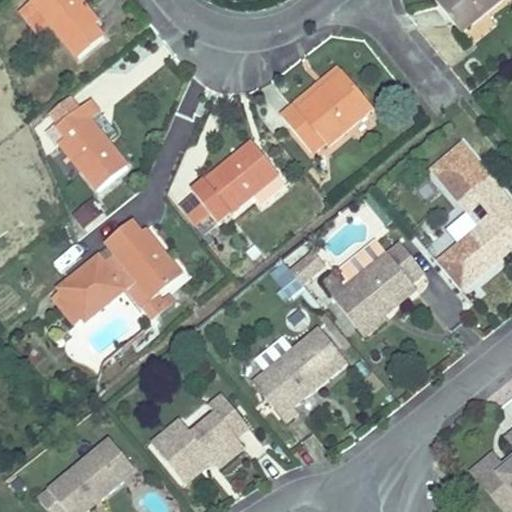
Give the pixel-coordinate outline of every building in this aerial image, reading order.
[(36,0),(33,2),(51,24),(80,59),(105,39),(95,27),(100,24),(80,0),(36,0)] [(434,0),(463,34),(505,0),(434,0)] [(39,34),(51,24),(33,2),(22,12),(39,34)] [(341,69),(296,107),(299,112),(345,74),(341,69)] [(299,112),(296,107),(295,106),(282,117),(312,153),(325,142),(329,148),(375,110),(345,74),(299,112)] [(87,125),(91,122),(101,114),(92,102),(59,129),(56,126),(47,133),(58,147),(61,145),(100,193),(129,169),(107,142),(103,145),(87,125)] [(107,142),(91,122),(87,125),(103,145),(107,142)] [(253,144),(249,147),(261,163),(266,159),(253,144)] [(511,239),(511,205),(463,146),(433,172),(481,229),(456,249),(459,252),(441,267),(462,293),(511,252),(505,245),(511,239)] [(254,198),(279,178),(281,177),(266,159),(261,163),(249,147),(193,193),(195,197),(210,215),(219,227),(254,198)] [(288,189),(279,178),(254,198),(263,208),(288,189)] [(196,227),(210,215),(195,197),(181,208),(196,227)] [(83,229),(102,214),(93,202),(74,218),(83,229)] [(153,301),(156,299),(183,278),(146,232),(142,236),(132,224),(107,244),(117,256),(105,265),(100,259),(61,291),(62,292),(54,299),(76,327),(84,321),(86,324),(127,291),(129,292),(139,284),(153,301)] [(343,286),(346,290),(388,256),(377,242),(339,272),(347,282),(343,286)] [(388,256),(346,290),(333,300),(365,339),(388,320),(385,317),(380,311),(412,285),(425,274),(402,245),(388,256)] [(438,264),(441,267),(459,252),(456,249),(438,264)] [(292,274),(303,286),(326,267),(315,254),(292,274)] [(305,288),(303,286),(292,274),(285,265),(273,276),(291,299),(305,288)] [(152,320),(165,309),(160,303),(156,299),(153,301),(139,284),(129,292),(152,320)] [(417,291),(412,285),(380,311),(385,317),(417,291)] [(160,303),(165,309),(174,301),(170,296),(160,303)] [(313,387),(317,391),(349,365),(321,331),(266,375),(277,389),(266,399),(274,408),(285,399),(294,410),(313,394),(309,390),(313,387)] [(254,385),(266,399),(277,389),(266,375),(254,385)] [(207,457),(213,464),(219,471),(245,449),(237,439),(249,429),(224,398),(210,410),(217,418),(194,438),(182,424),(163,440),(154,447),(180,479),(207,457)] [(299,416),(294,410),(285,399),(274,408),(288,426),(299,416)] [(511,511),(511,436),(508,439),(511,443),(511,467),(506,472),(494,457),(473,474),(504,511),(511,511)] [(110,443),(99,452),(124,483),(136,473),(110,443)] [(124,483),(99,452),(40,501),(48,511),(88,511),(95,506),(92,502),(98,497),(102,502),(124,483)] [(186,487),(213,464),(207,457),(180,479),(186,487)] [(95,506),(102,502),(98,497),(92,502),(95,506)]
